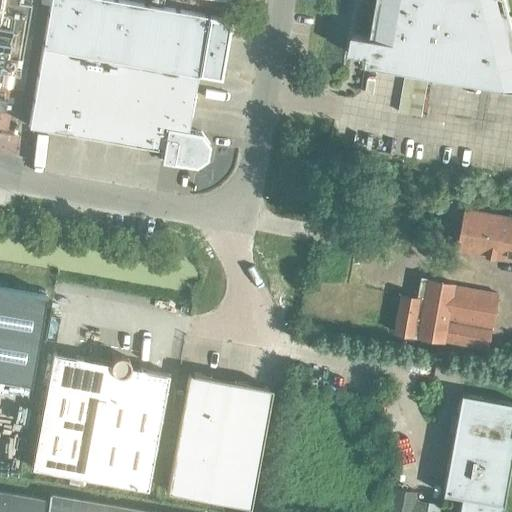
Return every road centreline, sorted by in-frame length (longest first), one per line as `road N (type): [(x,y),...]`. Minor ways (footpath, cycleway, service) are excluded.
road 1 (unclassified): [(242,221),(0,177)]
road 2 (unclassified): [(242,221),(281,0)]
